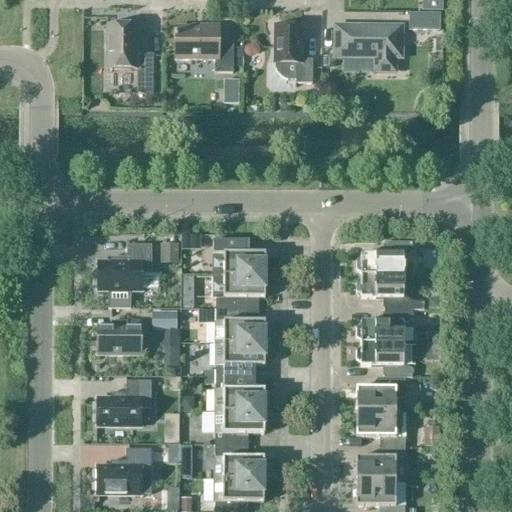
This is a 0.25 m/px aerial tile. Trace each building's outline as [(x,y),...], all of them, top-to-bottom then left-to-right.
[(443,0),(422,0),(422,12),(443,12),(443,0)] [(439,17),(409,17),(409,33),(439,33),(439,17)] [(107,28),(107,72),(136,72),(136,97),(153,97),(153,57),(137,57),(137,28),(107,28)] [(219,48),(219,28),(200,28),(200,30),(175,30),(174,63),(214,63),(214,76),(232,76),(233,48),(219,48)] [(301,62),(301,29),(275,29),(274,66),(275,66),(275,72),(276,75),(282,82),(287,84),(295,84),(295,86),(312,86),(312,62),(301,62)] [(401,61),(401,30),(351,30),(351,34),(335,33),(335,60),(375,60),(374,74),(395,74),(395,60),(401,61)] [(190,239),(180,239),(180,249),(190,249),(190,239)] [(264,279),(265,257),(249,257),(249,245),(241,245),(218,245),(213,245),(212,279),(264,279)] [(412,254),(412,246),(384,245),(384,257),(360,257),(360,261),(356,264),(356,273),(360,276),(360,279),(403,280),(403,259),(412,254)] [(178,267),(178,247),(160,247),(160,267),(178,267)] [(151,275),(151,248),(126,248),(126,260),(111,260),(111,267),(97,266),(96,293),(108,293),(108,312),(130,312),(130,294),(141,294),(141,275),(151,275)] [(431,273),(431,280),(440,280),(440,269),(435,269),(431,273)] [(264,301),(264,279),(212,279),(212,302),(215,302),(215,313),(248,313),(248,301),(264,301)] [(403,300),(403,280),(360,279),(360,283),(356,285),(356,295),(360,298),(360,301),(384,301),(383,313),(412,313),(412,314),(424,314),(424,305),(412,305),(403,300)] [(192,299),(182,299),(182,312),(192,312),(192,299)] [(428,302),(427,314),(440,314),(440,302),(428,302)] [(248,325),(248,313),(215,313),(215,347),(264,347),(264,325),(248,325)] [(412,321),(412,314),(412,313),(383,313),(383,325),(360,325),(360,329),(356,331),(356,341),(360,344),(360,347),(403,347),(403,326),(412,321)] [(177,315),(153,315),(152,332),(163,333),(170,333),(172,333),(177,333),(177,315)] [(96,330),(96,357),(141,358),(141,331),(127,331),(127,324),(111,324),(111,331),(96,330)] [(431,341),(431,347),(440,347),(440,338),(434,338),(431,341)] [(264,369),(264,347),(215,347),(215,373),(203,373),(203,381),(248,381),(248,369),(264,369)] [(403,368),(403,347),(360,347),(360,351),(356,354),(356,363),(360,366),(360,369),(384,369),(383,381),(405,381),(411,381),(411,373),(403,368)] [(440,347),(431,347),(427,347),(427,361),(440,361),(440,347)] [(248,393),(248,381),(203,381),(203,388),(215,388),(214,415),(264,415),(264,393),(248,393)] [(405,381),(383,381),(379,381),(379,391),(356,391),(356,415),(395,416),(395,401),(405,401),(405,393),(405,381)] [(126,396),(112,396),(110,396),(110,402),(96,402),(96,429),(141,430),(141,411),(151,412),(151,384),(126,384),(126,396)] [(194,401),(180,401),(180,414),(194,415),(194,401)] [(437,407),(425,407),(425,415),(437,415),(437,407)] [(264,437),(264,415),(214,415),(214,449),(248,449),(248,437),(264,437)] [(406,416),(395,416),(356,415),(356,441),(379,441),(379,451),(404,451),(404,441),(406,441),(406,416)] [(440,428),(440,443),(457,442),(456,428),(440,428)] [(439,450),(439,430),(424,430),(424,450),(439,450)] [(180,431),(164,431),(164,447),(180,447),(180,431)] [(167,448),(167,467),(180,467),(180,448),(167,448)] [(247,461),(248,449),(214,449),(214,483),(263,483),(263,461),(247,461)] [(404,461),(404,451),(379,451),(379,461),(356,461),(355,485),(395,485),(395,461),(404,461)] [(161,453),(150,453),(150,452),(126,452),(126,464),(110,464),(110,471),(96,470),(96,497),(141,498),(141,480),(150,480),(150,465),(160,465),(161,453)] [(190,470),(180,470),(179,482),(191,483),(190,470)] [(263,505),(263,483),(214,483),(214,511),(247,511),(247,505),(263,505)] [(395,510),(395,485),(355,485),(355,510),(379,510),(378,511),(404,511),(404,510),(395,510)] [(178,511),(178,493),(165,493),(165,511),(178,511)]
